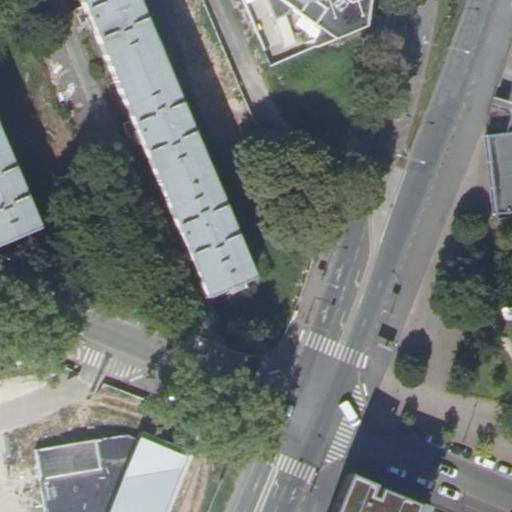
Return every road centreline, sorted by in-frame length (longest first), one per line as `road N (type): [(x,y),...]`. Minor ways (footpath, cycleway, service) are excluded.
road 1 (primary): [(303,420),(353,356),(484,0)]
road 2 (primary): [(418,0),(413,43),(303,420)]
road 3 (unknown): [(228,387),(58,0)]
road 4 (residential): [(0,287),(303,420)]
road 5 (residential): [(303,420),(511,498)]
road 6 (unknown): [(0,416),(86,378),(107,361),(116,338)]
